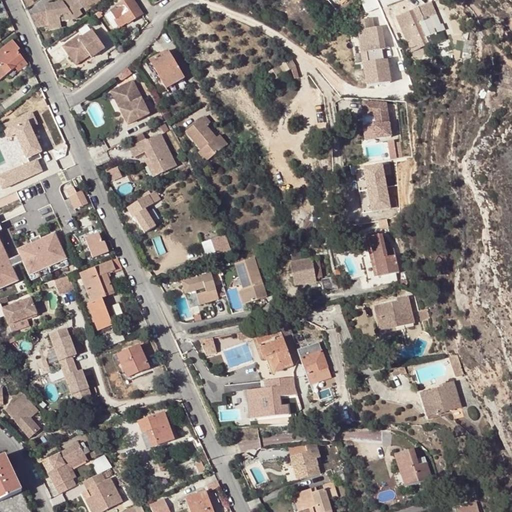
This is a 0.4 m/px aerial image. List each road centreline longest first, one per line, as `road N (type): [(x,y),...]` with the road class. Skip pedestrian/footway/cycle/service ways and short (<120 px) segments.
road 1 (residential): [(144,292),(242,511)]
road 2 (residential): [(144,292),(162,296),(176,328),(314,315),(326,324)]
road 3 (residential): [(58,105),(144,292)]
road 4 (residential): [(58,105),(101,80),(180,0)]
